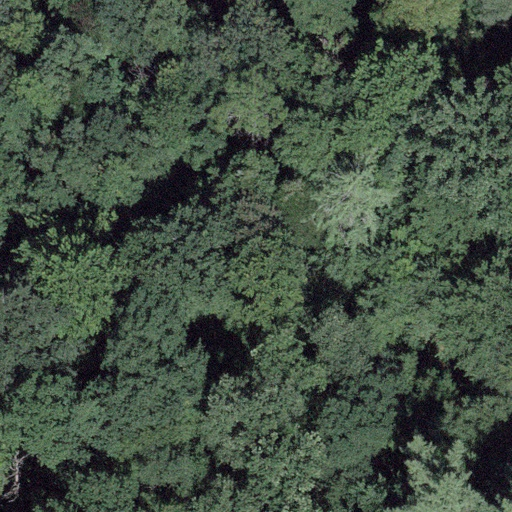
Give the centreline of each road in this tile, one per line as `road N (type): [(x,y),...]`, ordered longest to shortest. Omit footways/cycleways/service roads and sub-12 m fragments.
road 1 (track): [(0,335),(350,139),(459,97),(511,89)]
road 2 (track): [(459,97),(260,53),(75,0)]
